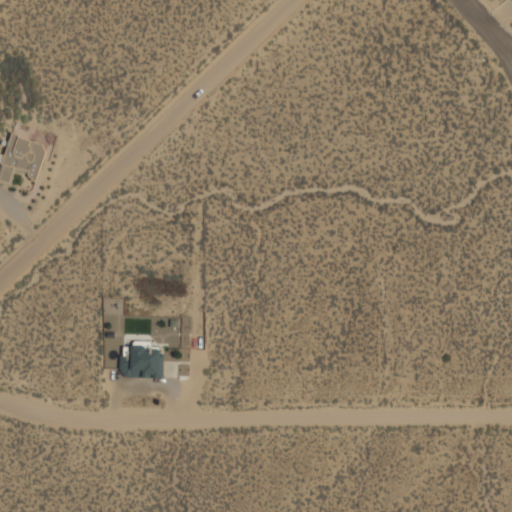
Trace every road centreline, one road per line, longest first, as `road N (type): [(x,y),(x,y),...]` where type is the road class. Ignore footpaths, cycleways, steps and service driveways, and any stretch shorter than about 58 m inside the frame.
road 1 (residential): [(0,401),(66,417),(511,413)]
road 2 (residential): [(0,275),(288,0)]
